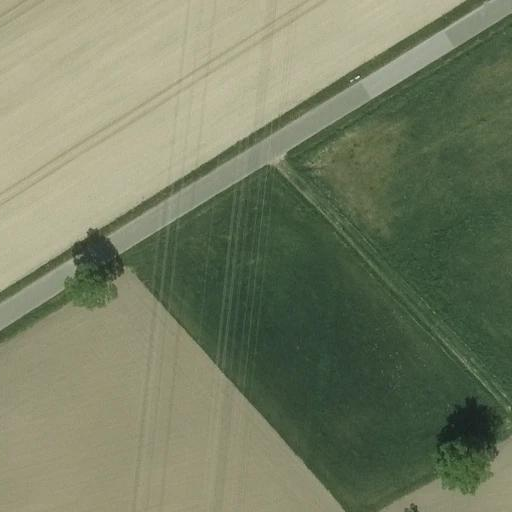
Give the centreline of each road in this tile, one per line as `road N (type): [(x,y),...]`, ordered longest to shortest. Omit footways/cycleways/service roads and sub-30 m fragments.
road 1 (unclassified): [(0,322),(511,1)]
road 2 (track): [(511,411),(270,150)]
